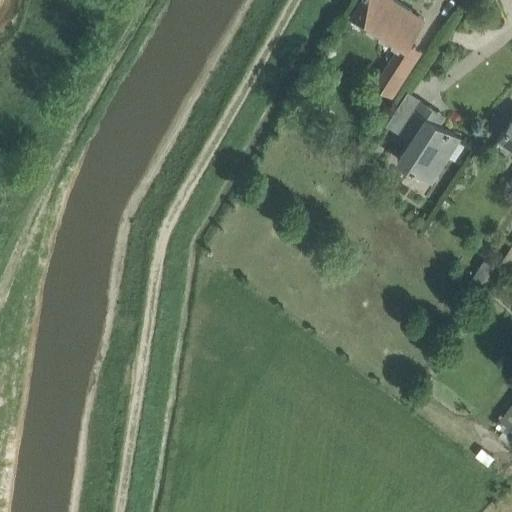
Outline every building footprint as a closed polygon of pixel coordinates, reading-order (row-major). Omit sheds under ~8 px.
[(360,0),(358,4),(350,17),(402,51),(423,19),(394,0),(360,0)] [(413,62),(401,53),(378,88),(391,96),(413,62)] [(418,99),(397,130),(410,139),(397,159),(431,181),(459,137),(426,116),(432,107),(418,99)] [(511,117),(504,129),(503,129),(498,136),(511,144),(511,180),(511,181),(511,180),(511,117)] [(511,405),(497,425),(511,436),(511,405)]
